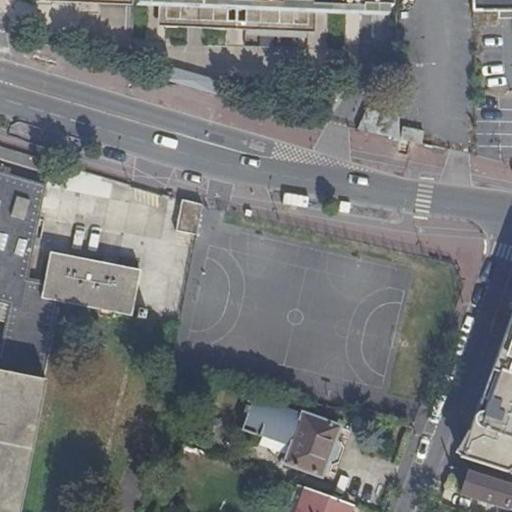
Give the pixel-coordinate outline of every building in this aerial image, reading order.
[(127,0),(165,2),(164,22),(228,25),(229,5),(246,5),(246,25),(308,28),(309,8),(379,11),(390,11),(390,0),(127,0)] [(511,0),(473,0),(474,13),(511,11),(511,0)] [(401,112),(373,100),(360,130),(401,139),(401,112)] [(225,105),(222,125),(248,129),(251,109),(225,105)] [(405,128),(402,139),(423,144),(425,133),(405,128)] [(0,511),(19,511),(45,381),(44,380),(58,302),(131,316),(141,271),(51,254),(45,283),(28,279),(46,187),(0,173),(0,302),(8,305),(5,323),(0,350),(0,511)] [(201,208),(181,202),(177,233),(196,236),(201,208)] [(511,317),(509,325),(511,326),(511,337),(511,341),(508,341),(502,344),(496,362),(482,399),(488,401),(483,414),(476,417),(472,427),(484,432),(472,463),(511,475),(511,317)] [(341,428),(305,415),(303,417),(249,402),(245,414),(248,415),(242,431),(261,438),(263,433),(278,439),(280,436),(294,442),(285,465),(321,478),(341,428)] [(511,486),(468,473),(462,494),(511,509),(511,486)] [(298,511),(307,490),(297,487),(287,511),(298,511)] [(348,511),(351,506),(307,490),(298,511),(348,511)]
